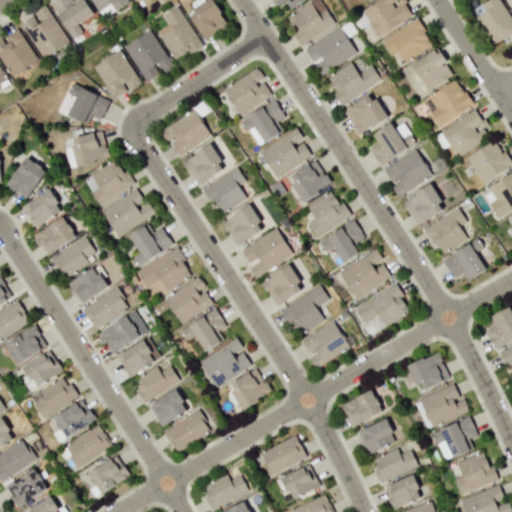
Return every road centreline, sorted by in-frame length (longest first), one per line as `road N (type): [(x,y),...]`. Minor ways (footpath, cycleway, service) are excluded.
road 1 (residential): [(362,511),(318,419),(136,140),(144,114),(262,36)]
road 2 (residential): [(511,442),(448,317),(239,0)]
road 3 (residential): [(116,511),(511,278)]
road 4 (residential): [(180,511),(0,225)]
road 5 (residential): [(511,113),(437,0)]
